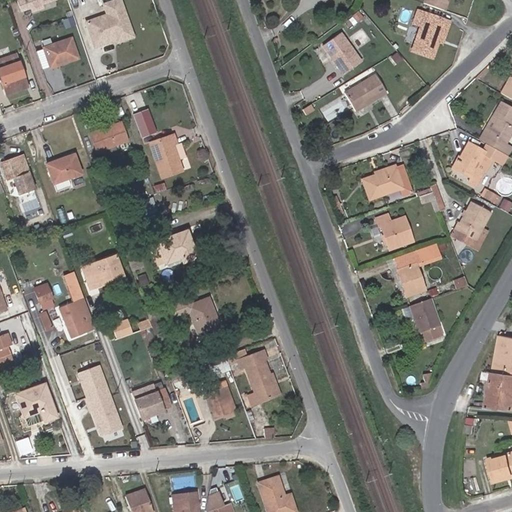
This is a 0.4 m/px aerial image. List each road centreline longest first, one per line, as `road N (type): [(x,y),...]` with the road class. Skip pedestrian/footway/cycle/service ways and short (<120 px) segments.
road 1 (residential): [(511,28),(394,133),(306,166)]
road 2 (residential): [(0,475),(247,452)]
road 3 (residential): [(258,264),(184,59)]
road 4 (residential): [(380,371),(306,166)]
road 5 (residential): [(0,126),(184,59)]
road 6 (tertiary): [(258,264),(288,341),(303,451)]
road 7 (residential): [(306,166),(243,0)]
road 8 (tertiary): [(444,427),(407,423),(303,451)]
